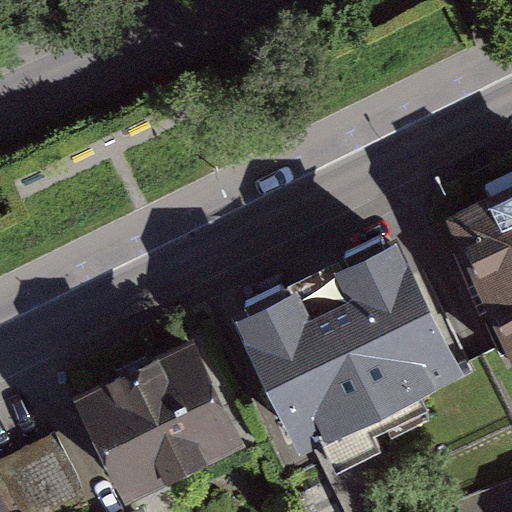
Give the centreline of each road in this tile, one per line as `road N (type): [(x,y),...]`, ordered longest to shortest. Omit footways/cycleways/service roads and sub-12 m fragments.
road 1 (residential): [(511,107),(0,353)]
road 2 (tertiary): [(245,0),(0,103)]
